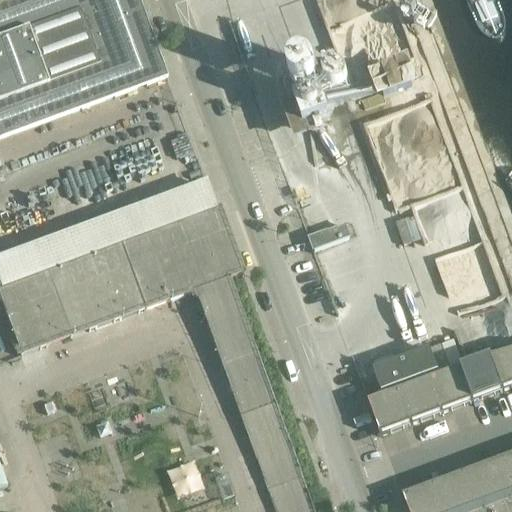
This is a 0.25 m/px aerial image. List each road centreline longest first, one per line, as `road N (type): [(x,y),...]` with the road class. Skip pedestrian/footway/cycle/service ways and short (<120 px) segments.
road 1 (unclassified): [(371,511),(183,0)]
road 2 (unknown): [(141,331),(170,320),(199,329),(254,483),(254,511)]
road 3 (unknown): [(141,331),(17,383),(14,407),(45,492)]
road 4 (unknown): [(163,511),(141,331)]
